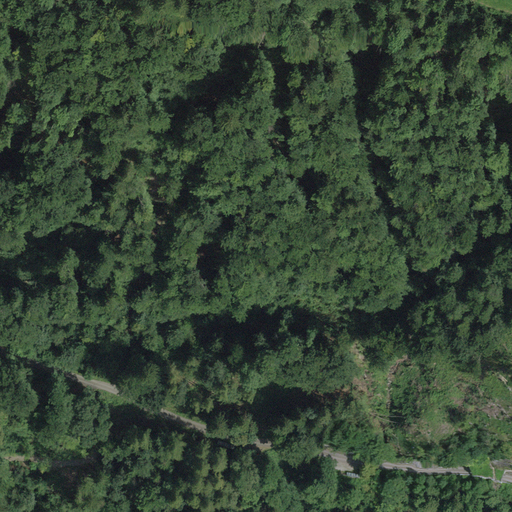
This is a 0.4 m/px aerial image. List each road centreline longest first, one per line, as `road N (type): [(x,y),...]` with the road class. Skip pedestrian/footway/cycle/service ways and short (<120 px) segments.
road 1 (track): [(336,452),(0,347)]
road 2 (track): [(511,478),(336,452)]
